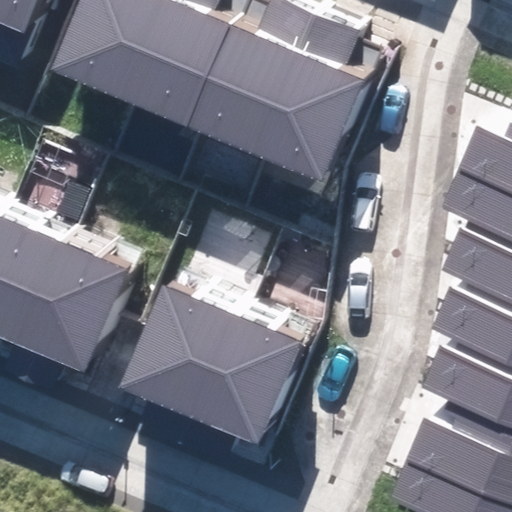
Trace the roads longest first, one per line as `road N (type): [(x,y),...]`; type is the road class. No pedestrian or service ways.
road 1 (residential): [(460,0),(428,69),(384,321),(313,511)]
road 2 (residential): [(0,401),(257,511)]
